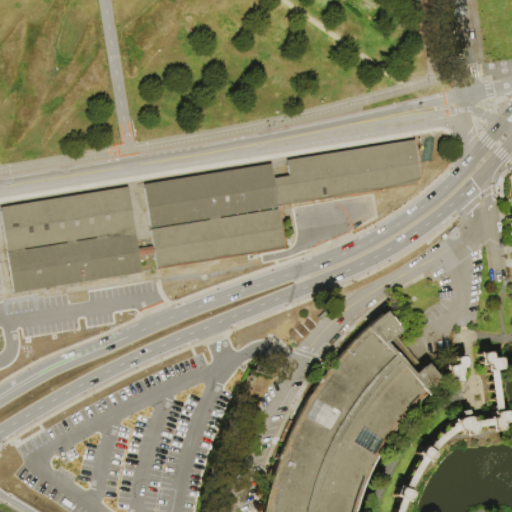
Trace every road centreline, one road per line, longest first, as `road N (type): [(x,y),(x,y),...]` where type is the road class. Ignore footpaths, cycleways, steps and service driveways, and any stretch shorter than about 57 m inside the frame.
road 1 (secondary): [(0,433),(128,362),(378,248),(461,192)]
road 2 (tertiary): [(0,187),(462,105)]
road 3 (secondary): [(434,192),(358,240),(117,341)]
road 4 (residential): [(294,366),(337,316),(478,227)]
road 5 (residential): [(236,511),(257,440),(294,366)]
road 6 (secondary): [(117,341),(0,400)]
